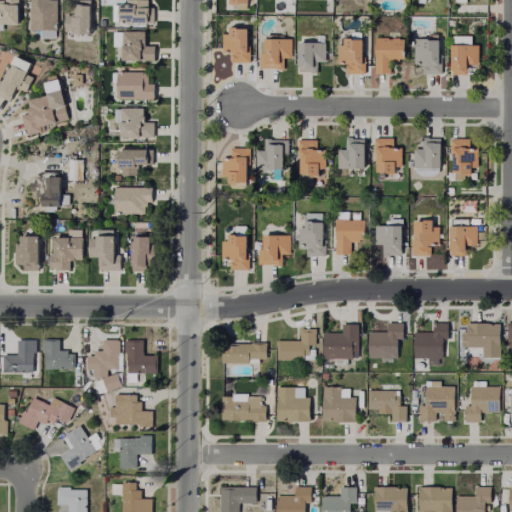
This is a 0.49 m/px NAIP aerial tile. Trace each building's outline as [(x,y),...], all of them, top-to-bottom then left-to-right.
[(19,0),(19,20),(3,20),(3,29),(0,29),(0,0),(19,0)] [(56,0),(56,35),(40,35),(40,28),(31,28),(31,0),(56,0)] [(92,0),(92,30),(74,30),(66,29),(66,13),(76,13),(76,0),(92,0)] [(150,0),(150,5),(155,5),(155,19),(122,19),(122,0),(150,0)] [(251,24),(250,60),(232,59),(233,50),(224,50),(224,32),(231,32),(231,24),(251,24)] [(156,44),(156,58),(124,58),(124,29),(147,30),(147,44),(156,44)] [(481,43),(480,62),(473,62),(473,72),(455,72),(455,33),(466,32),(466,42),(481,43)] [(113,48),(121,48),(121,33),(113,33),(113,48)] [(326,40),(326,59),(319,59),(319,71),(313,71),(301,70),(301,40),(319,40),(319,33),(326,33),(326,40)] [(443,40),(443,72),(427,72),(427,62),(416,62),(416,42),(424,43),(424,35),(434,35),(434,40),(443,40)] [(292,36),(292,55),(285,55),(285,67),(262,66),(262,51),(267,51),(267,36),(292,36)] [(365,36),(365,71),(348,71),(348,62),(339,62),(339,43),(347,42),(347,36),(365,36)] [(390,37),(393,37),(401,36),(406,37),(406,59),(392,59),(391,72),(377,72),(377,36),(390,37)] [(33,75),(26,90),(16,86),(10,99),(0,94),(0,77),(3,79),(12,60),(28,68),(27,72),(33,75)] [(155,83),(155,97),(118,97),(119,70),(149,70),(149,83),(155,83)] [(41,124),(43,130),(28,134),(27,128),(25,128),(21,114),(32,111),(29,98),(50,92),(57,120),(41,124)] [(155,121),(154,134),(123,134),(123,120),(116,120),(116,107),(122,107),(144,107),(144,120),(155,121)] [(365,138),(365,166),(339,166),(339,147),(346,147),(347,136),(353,136),(365,138)] [(403,145),(402,165),(399,165),(399,177),(380,177),(380,153),(375,153),(375,136),(394,137),(394,145),(403,145)] [(443,140),(442,166),(440,166),(440,171),(434,175),(429,175),(426,175),(423,175),(419,173),(417,170),(417,166),(415,147),(424,147),(424,136),(442,136),(443,140)] [(479,146),(479,165),(474,164),(474,172),(466,172),(465,179),(455,179),(456,153),(452,153),(452,136),(471,137),(471,146),(479,146)] [(289,138),(289,153),(284,153),(284,168),(257,167),(257,148),(266,149),(266,138),(289,138)] [(326,146),(326,166),(320,166),(320,172),(312,172),(312,184),(302,184),(302,155),(299,154),(299,138),(319,138),(319,146),(326,146)] [(154,147),(154,161),(139,161),(139,173),(122,173),(122,165),(120,165),(120,146),(154,147)] [(250,147),(250,164),(249,181),(230,181),(230,174),(223,174),(223,156),(232,156),(232,146),(250,147)] [(83,158),(83,179),(69,179),(69,158),(83,158)] [(70,193),(70,204),(58,204),(58,210),(46,210),(46,206),(39,206),(40,176),(60,176),(60,191),(62,191),(70,193)] [(152,185),(152,201),(148,201),(148,205),(146,205),(146,212),(116,212),(116,185),(152,185)] [(361,210),(361,218),(366,218),(366,238),(361,238),(353,240),(353,253),(337,253),(337,217),(340,218),(340,209),(361,210)] [(321,214),(305,214),(305,222),(321,222),(321,214)] [(478,224),(478,244),(466,244),(465,254),(452,254),(452,217),(463,217),(463,224),(478,224)] [(441,225),(441,243),(432,243),(432,254),(413,253),(413,236),(417,236),(417,218),(436,218),(436,225),(441,225)] [(325,219),(325,238),(326,255),(307,255),(308,245),(299,245),(299,225),(307,225),(307,219),(325,219)] [(405,223),(404,254),(385,254),(385,243),(377,243),(377,234),(371,234),(371,228),(377,228),(377,223),(405,223)] [(247,224),(247,233),(251,233),(250,268),(231,268),(231,259),(223,259),(223,239),(230,239),(230,232),(236,232),(236,224),(247,224)] [(82,229),(82,259),(71,259),(71,268),(50,268),(50,253),(56,253),(56,234),(68,235),(69,229),(82,229)] [(40,233),(40,269),(25,269),(25,263),(16,263),(16,242),(22,242),(22,233),(40,233)] [(116,233),(116,253),(121,253),(121,269),(100,268),(100,256),(90,256),(91,236),(98,236),(98,233),(116,233)] [(291,233),(291,252),(283,252),(283,263),(260,263),(260,248),(265,248),(265,233),(291,233)] [(157,242),(157,263),(148,263),(148,270),(134,270),(134,234),(152,234),(152,242),(157,242)] [(402,321),(402,337),(399,337),(399,362),(380,362),(380,357),(370,357),(370,331),(388,331),(389,321),(402,321)] [(449,321),(449,337),(444,337),(444,356),(440,356),(439,363),(428,363),(428,357),(415,356),(415,331),(434,331),(434,321),(449,321)] [(359,323),(358,350),(353,349),(353,357),(335,357),(335,367),(324,367),(324,331),(343,331),(343,323),(359,323)] [(501,323),(500,355),(483,354),(483,346),(463,346),(463,323),(501,323)] [(317,328),(316,344),(310,344),(310,348),(315,348),(315,359),(278,359),(278,339),(301,339),(301,327),(317,328)] [(59,338),(59,349),(68,349),(68,352),(75,352),(75,368),(46,368),(46,353),(42,353),(42,339),(45,339),(59,338)] [(107,375),(95,376),(95,368),(88,368),(88,354),(95,354),(95,349),(103,349),(103,338),(119,338),(119,368),(107,368),(107,375)] [(35,339),(35,351),(33,351),(33,372),(3,372),(3,353),(17,354),(18,339),(35,339)] [(143,354),(154,354),(154,351),(158,351),(158,372),(137,371),(137,381),(128,380),(128,352),(125,352),(125,339),(143,339),(143,354)] [(267,342),(267,358),(250,358),(250,362),(223,362),(223,342),(267,342)] [(107,375),(116,372),(121,386),(108,391),(103,377),(107,375)] [(456,385),(456,420),(445,420),(445,411),(438,411),(438,420),(421,420),(421,404),(427,404),(428,380),(442,380),(442,384),(456,385)] [(500,385),(500,411),(483,411),(483,421),(467,421),(467,404),(473,404),(473,385),(474,380),(487,380),(487,385),(500,385)] [(396,383),(396,389),(400,389),(400,404),(407,404),(407,420),(393,420),(393,412),(380,412),(380,408),(369,408),(369,389),(389,389),(389,383),(396,383)] [(311,396),(311,420),(278,419),(279,385),(305,386),(305,396),(311,396)] [(357,396),(356,420),(324,419),(325,385),(342,386),(351,387),(350,396),(357,396)] [(262,395),(262,405),(268,405),(268,418),(223,418),(223,395),(233,395),(233,399),(236,399),(236,392),(249,392),(249,395),(262,395)] [(153,417),(153,424),(137,424),(137,422),(116,421),(116,393),(137,393),(137,400),(142,400),(142,409),(147,409),(147,417),(153,417)] [(32,400),(50,409),(55,401),(73,410),(64,426),(55,420),(54,424),(52,422),(50,424),(47,423),(45,426),(36,423),(32,432),(16,424),(21,413),(24,415),(32,400)] [(4,415),(4,419),(8,419),(8,432),(0,432),(0,403),(4,403),(4,415)] [(81,463),(71,469),(60,454),(73,446),(65,433),(80,424),(96,449),(79,460),(81,463)] [(152,434),(152,453),(139,453),(138,467),(120,467),(120,450),(114,450),(114,437),(140,437),(140,434),(152,434)] [(136,482),(136,489),(141,489),(141,497),(152,497),(152,511),(138,511),(138,510),(123,510),(123,493),(112,493),(112,482),(123,483),(136,482)] [(258,486),(257,502),(240,501),(240,511),(221,511),(221,485),(258,486)] [(312,486),(312,502),(306,502),(306,511),(278,511),(278,495),(296,495),(297,485),(312,486)] [(492,485),(492,502),(487,502),(486,511),(458,511),(458,495),(477,495),(477,485),(492,485)] [(87,489),(86,511),(71,511),(69,511),(69,503),(58,503),(58,486),(70,486),(70,488),(87,489)] [(357,486),(357,502),(351,502),(351,511),(322,511),(322,494),(341,494),(341,486),(357,486)] [(453,486),(452,511),(435,511),(421,511),(421,486),(453,486)] [(407,487),(407,511),(375,511),(376,487),(407,487)]
